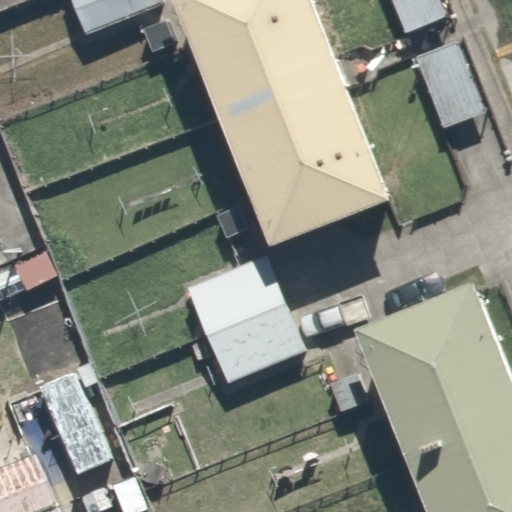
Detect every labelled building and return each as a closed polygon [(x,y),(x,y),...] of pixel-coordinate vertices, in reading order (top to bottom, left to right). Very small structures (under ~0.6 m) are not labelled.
[(163,0),(74,0),(87,33),(165,3),(163,0)] [(310,0),(172,0),(270,247),(392,199),(310,0)] [(392,0),(405,32),(446,16),(439,0),(392,0)] [(459,42),(416,59),(444,129),(487,111),(459,42)] [(95,342),(52,241),(2,262),(44,363),(95,342)] [(266,255),(186,290),(227,383),(307,349),(266,255)] [(425,511),(511,511),(511,381),(473,285),(355,332),(425,511)] [(92,363),(50,381),(88,474),(131,457),(92,363)] [(58,511),(44,465),(0,478),(0,511),(58,511)]
